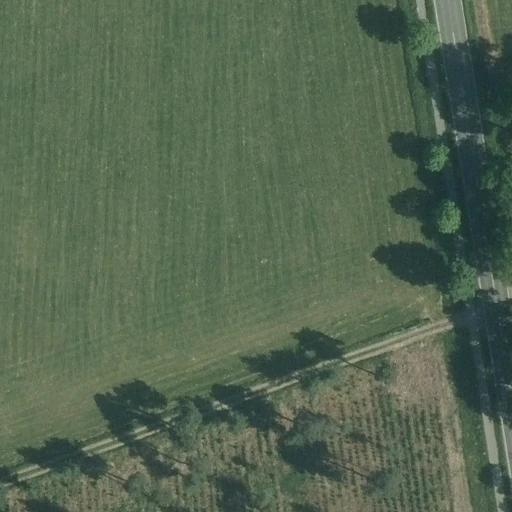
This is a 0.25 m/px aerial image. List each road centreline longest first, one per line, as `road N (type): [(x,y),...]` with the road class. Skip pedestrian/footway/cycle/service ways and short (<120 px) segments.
road 1 (track): [(496,307),(0,481)]
road 2 (secondary): [(511,402),(449,0)]
